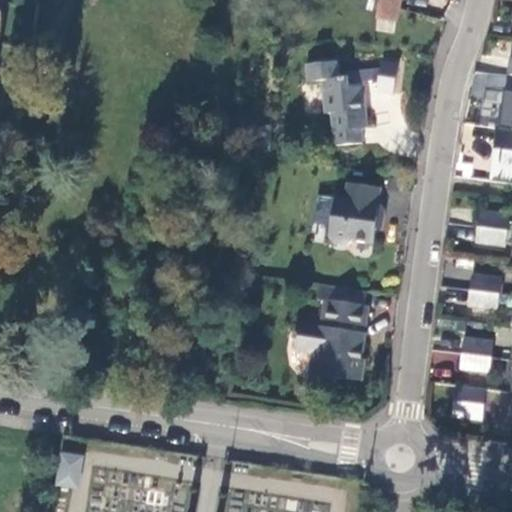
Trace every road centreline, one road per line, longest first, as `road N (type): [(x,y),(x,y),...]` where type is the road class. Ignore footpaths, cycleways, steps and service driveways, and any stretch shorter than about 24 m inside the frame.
road 1 (residential): [(478,0),(450,86),(403,435)]
road 2 (tertiary): [(374,452),(0,394)]
